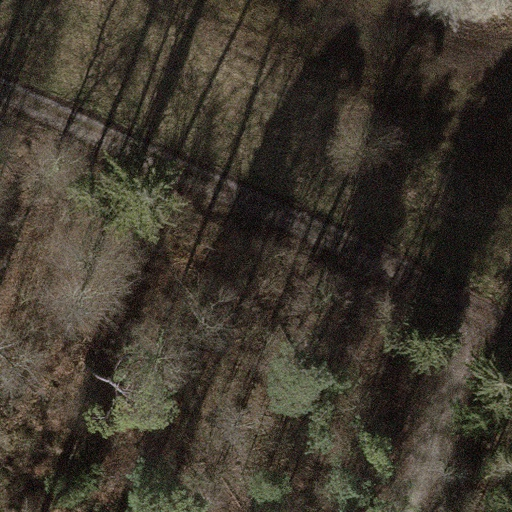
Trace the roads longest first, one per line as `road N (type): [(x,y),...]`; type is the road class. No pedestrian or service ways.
road 1 (track): [(511,339),(0,94)]
road 2 (track): [(389,511),(463,316)]
